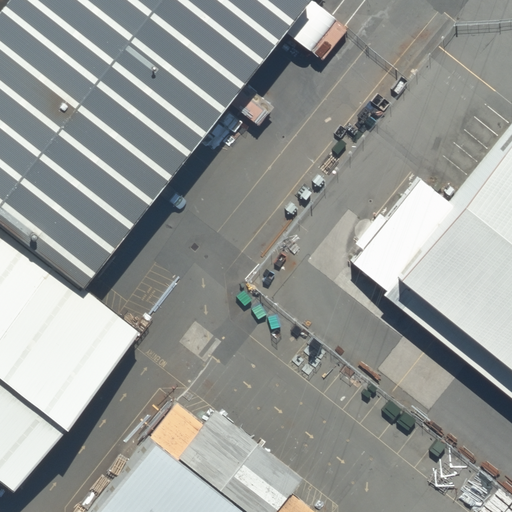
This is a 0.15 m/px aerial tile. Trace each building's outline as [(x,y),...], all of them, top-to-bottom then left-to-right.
[(290,0),(0,0),(0,200),(80,265),(290,0)] [(511,117),(481,92),(356,245),(511,371),(511,117)] [(0,433),(109,299),(80,265),(0,200),(0,433)] [(204,380),(234,403),(254,377),(225,354),(204,380)] [(323,511),(326,509),(163,378),(63,501),(77,511),(323,511)] [(438,464),(415,496),(437,511),(482,511),(490,502),(478,493),(466,509),(453,499),(465,484),(438,464)]
